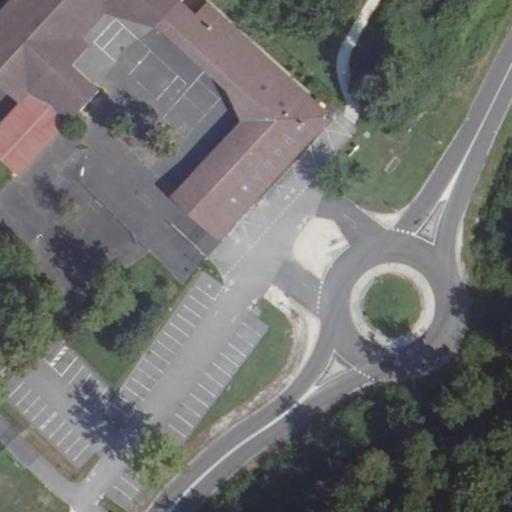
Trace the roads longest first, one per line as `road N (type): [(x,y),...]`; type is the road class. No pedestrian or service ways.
road 1 (tertiary): [(352,349),(282,418),(223,456),(171,511)]
road 2 (tertiary): [(511,67),(420,259)]
road 3 (tertiary): [(352,349),(386,362),(433,340),(445,306),(420,259)]
road 4 (tertiary): [(420,259),(369,252),(340,275),(331,311),(352,349)]
